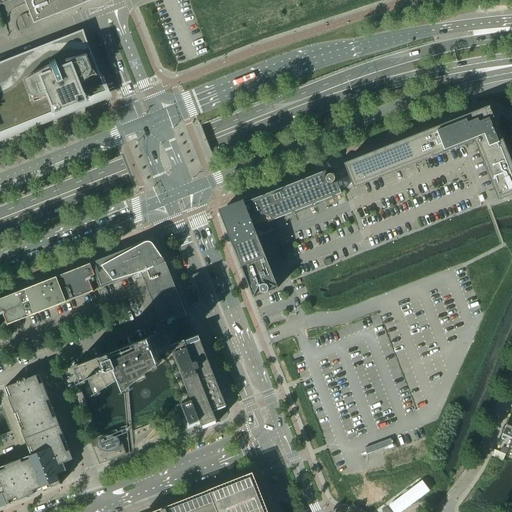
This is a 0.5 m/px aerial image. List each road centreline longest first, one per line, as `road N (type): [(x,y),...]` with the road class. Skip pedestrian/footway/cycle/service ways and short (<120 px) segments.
road 1 (primary): [(511,35),(345,77),(0,213)]
road 2 (primary): [(0,230),(347,95),(511,60)]
road 3 (primary): [(511,21),(403,34),(157,117)]
road 4 (primary): [(187,190),(381,112),(511,72)]
road 5 (tertiary): [(282,427),(187,190)]
road 6 (residential): [(49,360),(152,320),(140,290),(37,329)]
road 7 (tertiary): [(168,198),(260,428)]
road 8 (primary): [(0,266),(168,198)]
road 9 (unclassified): [(104,504),(266,441)]
road 10 (unclassified): [(260,428),(99,492)]
road 11 (primary): [(139,124),(0,179)]
road 12 (residential): [(99,492),(49,360)]
road 13 (residential): [(444,511),(510,393)]
road 14 (unclassified): [(95,11),(139,124)]
road 15 (unclassified): [(157,117),(111,5)]
